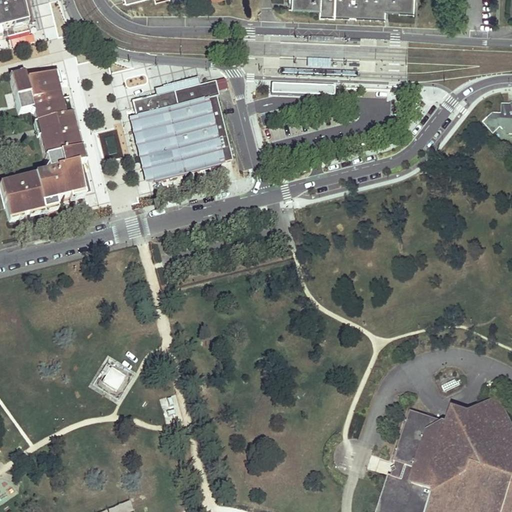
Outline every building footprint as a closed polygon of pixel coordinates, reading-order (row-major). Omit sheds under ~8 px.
[(0,0),(0,40),(4,39),(29,33),(27,26),(28,25),(34,24),(27,0),(0,0)] [(318,6),(383,10),(384,4),(397,5),(397,3),(412,3),(411,0),(297,0),(318,1),(318,6)] [(35,124),(71,115),(68,101),(61,103),(58,89),(61,88),(57,73),(25,82),(23,74),(16,76),(9,78),(19,114),(32,111),(35,124)] [(220,81),(215,82),(217,93),(223,91),(226,91),(224,80),(220,81)] [(159,108),(176,177),(220,166),(220,164),(217,156),(230,152),(216,98),(218,97),(217,93),(215,82),(199,86),(194,88),(174,93),(176,104),(159,108)] [(333,90),(271,88),(271,97),(333,99),(333,90)] [(156,97),(159,108),(176,104),(174,93),(167,94),(156,97)] [(159,108),(156,97),(130,103),(151,184),(176,177),(159,108)] [(511,133),(511,103),(511,104),(502,104),(501,113),(492,113),(481,122),(492,134),(499,127),(507,133),(511,133)] [(74,123),(71,115),(35,124),(37,132),(47,173),(76,165),(83,164),(84,164),(74,125),(74,123)] [(230,152),(217,156),(220,164),(232,160),(230,152)] [(76,165),(47,173),(34,176),(43,212),(57,209),(56,202),(66,200),(69,199),(83,195),(90,193),(83,164),(76,165)] [(43,212),(34,176),(0,184),(0,190),(2,196),(8,221),(25,217),(43,212)] [(0,355),(27,348),(15,302),(1,306),(0,302),(0,355)] [(102,383),(116,392),(126,378),(111,369),(102,383)] [(511,511),(511,427),(499,401),(450,425),(411,412),(394,462),(397,464),(396,468),(391,469),(393,474),(392,477),(389,477),(377,511),(511,511)] [(0,427),(1,429),(10,423),(0,408),(0,427)] [(79,439),(70,442),(77,462),(86,459),(79,439)]
